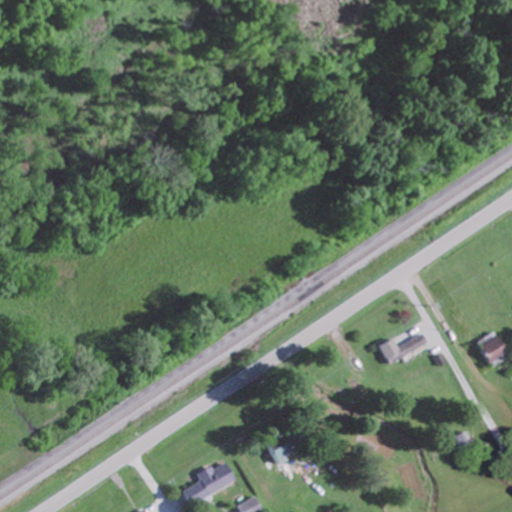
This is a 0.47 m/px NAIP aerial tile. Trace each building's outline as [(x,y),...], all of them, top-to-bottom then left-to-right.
[(491,367),(510,355),(494,331),(476,343),(491,367)] [(384,355),(389,364),(425,342),(420,333),(384,355)] [(272,461),(287,460),(286,450),(295,449),(293,433),(269,436),(272,461)] [(197,474),(200,481),(183,490),(190,503),(236,481),(225,460),(197,474)] [(237,505),(240,511),(261,511),(262,511),(254,496),(237,505)]
